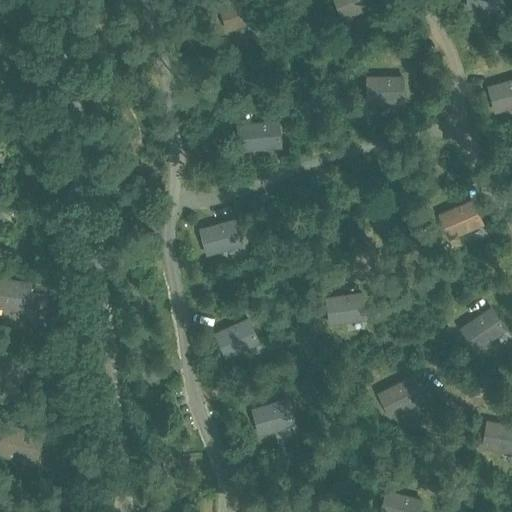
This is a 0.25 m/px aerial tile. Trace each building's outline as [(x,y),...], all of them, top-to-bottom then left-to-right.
[(257,0),(229,0),(218,3),(227,31),(263,19),(257,0)] [(375,0),(334,0),(342,19),(377,4),(375,0)] [(404,103),(404,75),(366,75),(366,103),(404,103)] [(511,107),(511,77),(488,84),(494,112),(511,107)] [(282,147),(279,119),(237,122),(239,151),(282,147)] [(439,212),(448,239),(484,224),(473,198),(439,212)] [(236,218),(199,227),(206,255),(244,245),(236,218)] [(0,278),(0,308),(27,312),(31,283),(0,278)] [(326,296),(330,325),(367,318),(364,290),(326,296)] [(507,329),(491,305),(459,326),(476,350),(507,329)] [(249,316),(214,331),(224,358),(261,342),(249,316)] [(0,392),(14,397),(26,357),(0,349),(0,392)] [(424,400),(411,374),(377,392),(390,418),(424,400)] [(295,424),(288,397),(252,407),(259,435),(295,424)] [(511,423),(487,419),(481,447),(511,452),(511,423)] [(0,452),(36,461),(43,433),(0,422),(0,452)] [(386,488),(380,511),(419,511),(423,497),(386,488)] [(32,511),(30,501),(0,506),(0,511),(32,511)]
